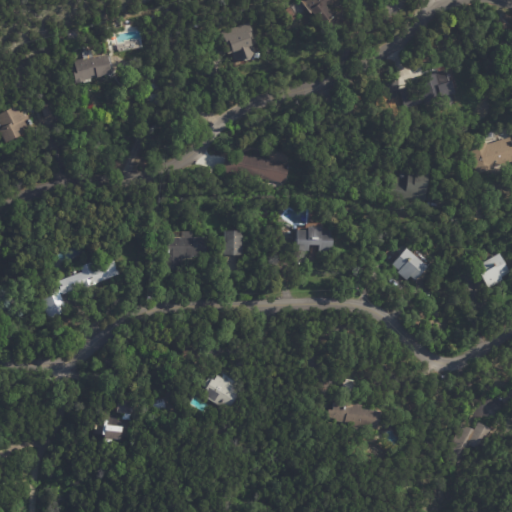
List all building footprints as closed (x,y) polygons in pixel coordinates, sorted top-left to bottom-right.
[(335,0),(328,6),(336,16),(335,16),(341,23),(329,32),(303,0),(335,0)] [(257,43),(254,44),(256,51),(252,57),(242,60),(241,58),(236,60),(233,52),(231,53),(227,43),(225,44),(220,33),(250,22),(254,32),(253,32),(255,38),(256,38),(258,43),(257,43)] [(511,70),(506,70),(506,59),(494,59),(495,48),(500,48),(500,38),(511,38),(511,70)] [(106,56),(110,72),(92,76),(92,77),(83,79),(83,80),(74,82),(70,66),(74,65),(73,60),(81,58),(81,60),(106,54),(106,56)] [(209,74),(206,64),(215,61),(220,75),(211,79),(209,74)] [(449,81),(450,84),(443,87),(444,89),(450,87),(456,106),(431,114),(427,102),(408,108),(402,90),(423,83),(421,77),(445,70),(449,81)] [(397,104),(408,106),(410,91),(399,89),(397,104)] [(58,111),(58,112),(45,117),(41,104),(54,99),(58,111)] [(32,122),(35,128),(6,142),(0,128),(2,127),(0,122),(0,114),(17,105),(21,113),(26,110),(32,122)] [(511,165),(504,168),(504,170),(481,177),(473,147),(490,142),(491,143),(511,137),(511,139),(511,165)] [(282,155),(267,153),(268,146),(283,148),(282,155)] [(223,169),(226,157),(239,159),(240,154),(291,164),(287,184),(236,174),(235,180),(222,177),(223,169)] [(428,196),(426,204),(392,196),(396,175),(411,178),(412,171),(419,173),(420,168),(433,171),(428,196)] [(317,245),(310,245),(310,256),(298,256),(298,228),(307,228),(310,225),(310,222),(322,222),(322,225),(324,228),(332,228),(332,238),(335,238),(335,251),(320,251),(320,245),(317,245)] [(208,250),(208,257),(193,256),(193,258),(184,258),(183,271),(165,270),(166,237),(183,237),(183,231),(194,231),(194,237),(208,237),(208,250)] [(240,255),(226,255),(226,231),(245,231),(245,255),(240,255)] [(415,253),(428,265),(416,280),(410,275),(407,279),(398,272),(399,270),(393,264),(407,247),(415,253)] [(487,286),(477,267),(500,254),(511,273),(502,278),(503,281),(489,289),(487,286)] [(75,290),(62,295),(68,311),(49,318),(40,295),(60,288),(58,282),(83,272),(81,266),(92,262),(94,267),(115,260),(120,274),(97,283),(82,289),(82,287),(75,290)] [(0,312),(0,292),(3,289),(32,317),(19,331),(0,312)] [(220,376),(244,391),(231,413),(205,396),(209,390),(208,389),(205,386),(211,378),(214,380),(214,379),(216,380),(220,375),(220,376)] [(381,425),(381,429),(347,425),(347,423),(330,421),(331,410),(335,410),(336,403),(343,404),(346,381),(348,382),(348,379),(356,380),(356,383),(358,383),(355,404),(364,405),(364,409),(383,412),(381,425)] [(508,404),(501,396),(511,385),(511,405),(510,407),(508,404)] [(132,404),(132,414),(132,415),(130,440),(114,439),(113,443),(93,441),(96,411),(110,413),(109,418),(124,419),(124,413),(118,413),(119,400),(133,402),(132,404)] [(487,426),(496,431),(484,452),(475,447),(464,467),(446,457),(465,424),(477,430),(481,423),(487,426)]
